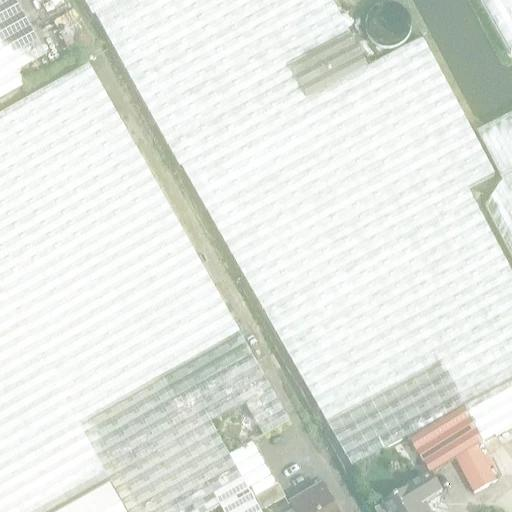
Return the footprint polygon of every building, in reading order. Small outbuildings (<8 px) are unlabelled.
[(0,0),(0,102),(25,88),(18,74),(53,54),(21,0),(0,0)] [(350,468),(407,439),(511,384),(511,270),(484,216),(469,189),(496,175),(424,41),(305,104),(305,102),(307,100),(288,66),(350,34),(331,0),(83,0),(93,16),(95,15),(179,169),(181,168),(350,468)] [(511,54),(511,0),(479,0),(510,55),(511,54)] [(381,10),(378,27),(375,40),(408,46),(414,16),(381,10)] [(368,68),(350,34),(288,66),(307,100),(368,68)] [(0,511),(64,511),(110,487),(112,486),(126,511),(210,511),(219,507),(250,490),(230,456),(212,424),(246,405),(264,437),(290,422),(89,65),(0,115),(0,511)] [(511,114),(478,133),(502,182),(484,208),(511,261),(511,114)] [(430,476),(455,460),(479,447),(511,429),(511,384),(407,439),(430,476)] [(260,511),(253,500),(255,499),(277,486),(252,443),(230,456),(250,490),(219,507),(221,511),(260,511)] [(498,482),(484,457),(479,447),(455,460),(473,495),(492,484),(498,482)] [(425,503),(441,493),(430,476),(374,510),(374,511),(408,511),(424,502),(425,503)] [(255,499),(263,511),(285,499),(277,486),(255,499)] [(293,510),(289,511),(336,511),(322,486),(290,505),(293,510)] [(123,511),(110,487),(64,511),(123,511)] [(408,511),(430,511),(425,503),(424,502),(408,511)]
